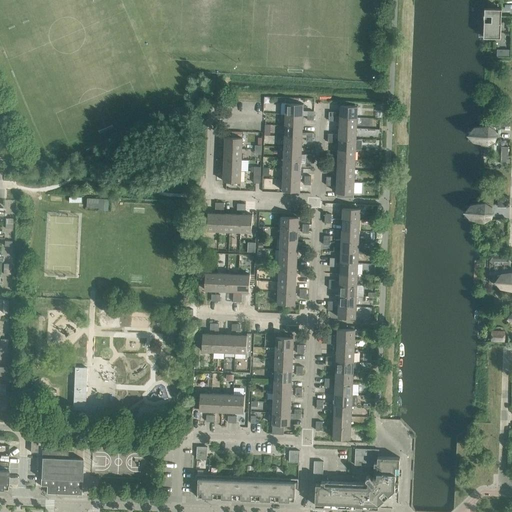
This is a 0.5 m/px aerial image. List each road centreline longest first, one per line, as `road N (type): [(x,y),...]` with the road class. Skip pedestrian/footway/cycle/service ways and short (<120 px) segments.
road 1 (residential): [(316,202),(209,199),(211,120),(263,122)]
road 2 (residential): [(176,510),(178,451),(198,442),(306,444)]
road 3 (residential): [(511,486),(501,485),(506,352),(511,353)]
road 4 (residential): [(306,444),(311,320)]
